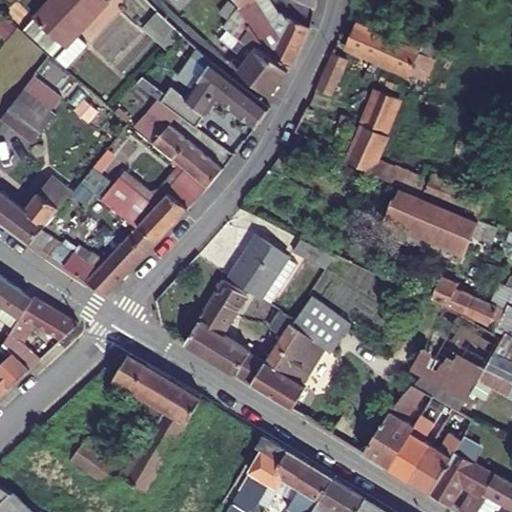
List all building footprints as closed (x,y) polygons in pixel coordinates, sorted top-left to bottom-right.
[(109,0),(54,0),(31,27),(63,54),(74,64),(90,45),(89,43),(92,39),(82,31),(109,0)] [(171,0),(181,9),(189,0),(171,0)] [(230,0),(231,1),(248,25),(270,54),(274,60),(275,61),(293,68),(309,34),(311,29),(279,15),(272,29),(252,0),(230,0)] [(235,58),(231,63),(268,96),(289,73),(275,61),(274,60),(270,54),(248,25),(231,1),(222,11),(229,17),(224,23),(230,29),(223,36),(235,47),(248,60),(243,65),(235,58)] [(183,33),(160,11),(145,26),(168,48),(183,33)] [(438,45),(378,19),(373,31),(357,23),(347,45),(428,81),(437,59),(433,57),(438,45)] [(196,83),(209,52),(195,46),(181,77),(196,83)] [(347,59),(332,53),(322,77),(317,87),(333,93),(347,59)] [(164,99),(183,114),(197,124),(218,98),(256,129),(258,127),(272,109),(252,93),(214,62),(188,93),(176,84),(164,99)] [(433,196),(446,167),(434,163),(429,174),(398,162),(397,166),(384,159),(403,114),(399,112),(406,97),(382,86),(365,124),(360,131),(308,107),(296,132),(349,156),(347,160),(382,173),(390,177),(401,182),(433,196)] [(15,101),(0,120),(0,134),(26,155),(48,126),(15,101)] [(190,168),(191,169),(210,186),(225,168),(172,124),(158,141),(190,168)] [(87,178),(103,158),(96,151),(82,167),(70,158),(30,207),(0,182),(0,218),(33,244),(87,178)] [(491,187),(446,167),(433,196),(438,198),(479,215),(491,187)] [(123,182),(109,196),(137,220),(160,240),(186,212),(210,186),(191,169),(154,208),(123,182)] [(438,198),(433,196),(401,182),(387,214),(466,247),(472,231),(479,215),(438,198)] [(498,223),(479,215),(472,231),(490,239),(498,223)] [(148,254),(160,240),(137,220),(127,229),(132,235),(100,269),(78,254),(68,267),(110,294),(148,254)] [(334,250),(296,232),(289,249),(325,264),(334,250)] [(258,236),(233,275),(262,295),(288,257),(258,236)] [(506,330),(511,333),(511,273),(507,283),(511,285),(511,296),(511,299),(511,305),(510,309),(457,284),(459,280),(406,256),(395,279),(423,292),(433,297),(455,307),(475,316),(502,329),(506,330)] [(36,298),(0,273),(0,308),(3,304),(22,317),(36,298)] [(203,322),(190,344),(239,375),(253,351),(226,333),(250,295),(225,280),(201,321),(203,322)] [(422,373),(419,379),(441,391),(464,403),(467,405),(486,369),(506,330),(502,329),(475,316),(455,307),(433,297),(423,292),(394,324),(398,332),(386,351),(422,373)] [(80,323),(37,296),(36,298),(22,317),(14,328),(3,343),(12,351),(31,368),(43,358),(24,342),(37,325),(63,339),(80,323)] [(0,317),(14,328),(22,317),(3,304),(0,308),(0,317)] [(283,334),(302,346),(311,331),(292,319),(283,334)] [(511,333),(506,330),(486,369),(511,384),(511,333)] [(286,372),(302,346),(283,334),(253,383),(295,409),(309,387),(286,372)] [(0,365),(12,351),(3,343),(0,340),(0,339),(0,365)] [(0,397),(25,374),(31,368),(12,351),(0,365),(0,397)] [(205,398),(133,355),(120,379),(173,410),(129,482),(150,497),(205,398)] [(391,468),(417,427),(408,422),(416,410),(426,415),(441,391),(419,379),(405,391),(392,412),(389,416),(379,429),(375,434),(374,436),(365,453),(384,464),(391,468)] [(452,421),(455,416),(448,412),(445,416),(452,421)] [(426,415),(417,427),(391,468),(412,481),(435,445),(427,440),(439,424),(426,415)] [(455,416),(452,421),(458,425),(460,420),(455,416)] [(435,445),(412,481),(417,485),(432,494),(465,447),(469,442),(454,433),(443,450),(435,445)] [(265,435),(245,468),(258,476),(247,493),(244,491),(230,511),(250,511),(274,475),(290,450),(265,435)] [(73,461),(115,491),(129,471),(88,441),(73,461)] [(465,447),(432,494),(452,506),(465,486),(472,490),(460,511),(461,511),(479,511),(492,491),(504,471),(493,464),(483,458),(465,447)] [(316,511),(319,510),(338,479),(299,455),(290,450),(274,475),(284,481),(290,471),(305,481),(293,501),(297,505),(292,511),(316,511)] [(511,511),(498,511),(497,511),(511,511),(511,476),(504,471),(492,491),(511,504),(511,511)] [(343,482),(338,479),(319,510),(316,511),(361,511),(370,498),(343,482)] [(0,483),(0,511),(35,511),(17,493),(0,483)] [(393,511),(370,498),(361,511),(393,511)]
